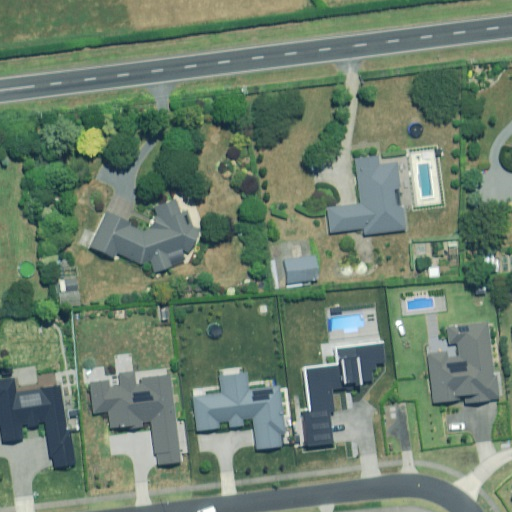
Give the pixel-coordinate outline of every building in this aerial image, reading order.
[(112,114),(102,123),(107,131),(117,132),(119,130),(119,121),(112,114)] [(377,168),(376,159),(353,161),(358,206),(325,210),(328,235),(361,231),(362,237),(403,232),(395,166),(377,168)] [(0,181),(8,181),(7,172),(0,173),(0,181)] [(168,256),(184,251),(184,250),(189,253),(201,230),(186,222),(175,198),(154,207),(157,214),(143,232),(106,212),(89,246),(113,258),(116,252),(141,264),(150,261),(153,272),(171,268),(168,256)] [(241,234),(241,224),(229,223),(229,234),(241,234)] [(52,238),(52,252),(63,252),(64,238),(52,238)] [(57,258),(57,268),(73,268),(72,258),(57,258)] [(312,259),(282,263),(284,286),(315,282),(312,259)] [(25,261),(23,262),(22,263),(21,264),(20,265),(19,266),(19,268),(18,269),(18,271),(19,272),(19,273),(20,275),(21,276),(22,277),(23,277),(25,278),(26,278),(28,278),(29,278),(30,277),(32,277),(33,276),(34,274),(35,273),(35,272),(35,270),(35,269),(35,267),(34,266),(34,265),(33,264),(32,263),(30,262),(29,261),(27,261),(26,261),(25,261)] [(498,261),(483,262),(483,272),(498,272),(498,261)] [(441,266),(428,267),(428,279),(442,278),(441,266)] [(78,277),(63,278),(64,292),(58,292),(59,306),(79,305),(78,277)] [(363,327),(361,316),(333,319),(334,330),(363,327)] [(491,379),(485,325),(445,329),(447,347),(456,346),(457,359),(446,360),(445,355),(425,356),(430,406),(463,403),(463,406),(488,403),(488,402),(497,401),(494,379),(491,379)] [(332,350),(337,389),(356,386),(355,383),(369,381),(368,371),(373,370),(372,364),(380,363),(378,345),(332,350)] [(334,392),(330,368),(300,372),(306,413),(298,414),(303,449),(329,445),(325,415),(331,415),(329,393),(334,392)] [(141,377),(140,371),(118,374),(120,385),(111,387),(109,376),(84,380),(88,414),(105,412),(108,434),(123,432),(123,426),(149,423),(155,467),(182,464),(170,374),(141,377)] [(249,391),(247,373),(219,376),(221,394),(192,397),(196,433),(218,430),(218,425),(253,421),(255,449),(286,446),(280,388),(249,391)] [(16,394),(13,379),(0,380),(0,435),(1,442),(24,438),(22,429),(41,425),(49,469),(75,464),(60,386),(16,394)] [(400,406),(385,407),(386,420),(401,419),(400,406)]
